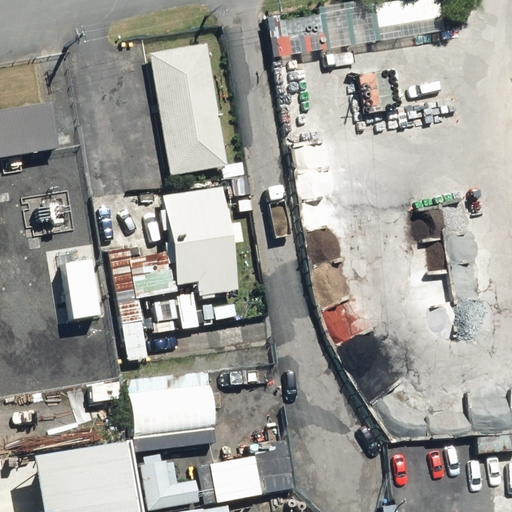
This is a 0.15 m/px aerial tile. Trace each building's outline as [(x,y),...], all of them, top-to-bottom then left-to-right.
[(432,0),(372,10),(376,33),(441,22),(436,0),(432,0)] [(279,25),(282,45),(321,38),(318,18),(279,25)] [(149,57),(169,179),(225,170),(205,47),(149,57)] [(0,114),(0,163),(57,153),(49,106),(0,114)] [(195,287),(197,300),(236,294),(220,192),(163,200),(176,290),(195,287)] [(108,253),(126,364),(145,361),(141,333),(150,332),(148,321),(144,321),(144,324),(140,324),(136,301),(175,295),(173,284),(169,285),(165,256),(130,261),(129,250),(108,253)] [(87,269),(51,275),(61,331),(97,325),(87,269)] [(168,332),(223,322),(221,307),(195,312),(192,295),(163,301),(168,332)] [(116,382),(87,386),(91,407),(119,402),(116,382)] [(141,404),(124,405),(127,445),(143,444),(141,404)] [(162,404),(147,405),(150,438),(165,437),(162,404)] [(239,427),(207,432),(213,471),(245,466),(239,427)] [(137,511),(126,448),(29,464),(37,511),(137,511)] [(166,461),(140,466),(148,511),(200,502),(196,480),(170,485),(166,461)] [(250,466),(253,493),(294,489),(291,462),(250,466)] [(242,475),(206,480),(209,500),(245,495),(242,475)]
